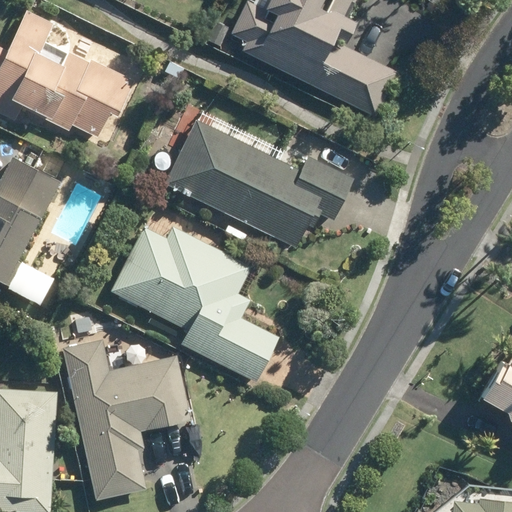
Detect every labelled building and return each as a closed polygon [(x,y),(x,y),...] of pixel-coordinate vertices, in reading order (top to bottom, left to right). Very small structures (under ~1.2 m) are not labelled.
[(348,0),(244,0),(223,45),(373,117),(395,73),(331,43),(336,34),(346,38),(353,24),(340,18),(348,0)] [(144,67),(128,59),(20,8),(0,50),(0,116),(4,118),(9,106),(67,133),(70,128),(96,140),(106,119),(117,124),(144,67)] [(305,155),(298,169),(194,116),(161,183),(297,251),(314,217),(330,226),(346,193),(354,179),(305,155)] [(60,280),(20,258),(61,181),(13,155),(0,179),(0,283),(44,308),(60,280)] [(141,223),(108,292),(185,328),(176,347),(256,384),(279,334),(240,315),(249,295),(241,291),(255,262),(169,222),(164,233),(141,223)] [(140,437),(194,423),(175,350),(110,367),(103,338),(55,350),(94,502),(152,487),(140,437)] [(511,358),(501,352),(475,397),(504,414),(501,420),(511,426),(511,358)] [(0,510),(40,511),(49,511),(55,392),(0,389),(0,510)] [(511,511),(511,489),(431,481),(427,511),(511,511)]
